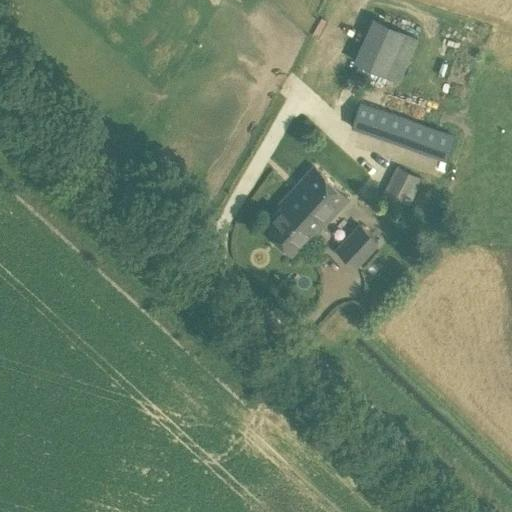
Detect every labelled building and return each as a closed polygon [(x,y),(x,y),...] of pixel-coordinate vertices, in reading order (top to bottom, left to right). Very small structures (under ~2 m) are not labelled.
[(384,75),(404,31),(372,17),(352,60),(384,75)] [(476,18),(470,41),(499,48),(505,25),(476,18)] [(359,102),(350,126),(371,133),(379,109),(359,102)] [(374,131),(416,145),(422,127),(380,113),(374,131)] [(298,127),(306,135),(311,130),(314,126),(306,118),(298,127)] [(348,196),(311,162),(269,207),(272,209),(259,223),(289,252),(309,231),(312,234),(348,196)] [(406,211),(422,177),(395,165),(379,198),(406,211)] [(355,265),(379,240),(362,224),(338,248),(355,265)]
